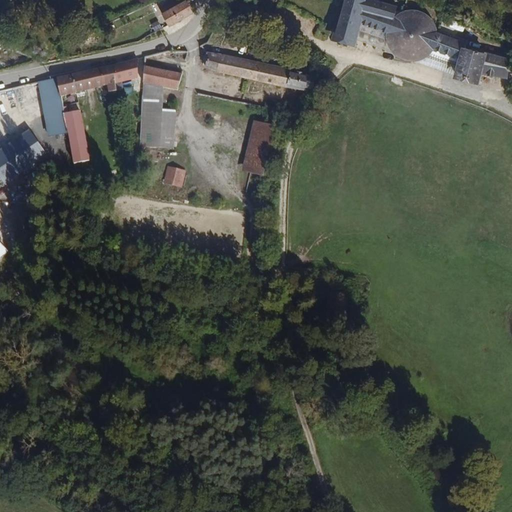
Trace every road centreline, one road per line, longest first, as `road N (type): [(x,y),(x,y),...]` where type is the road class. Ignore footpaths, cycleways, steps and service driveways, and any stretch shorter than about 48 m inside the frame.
road 1 (track): [(334,511),(294,392),(283,185),(302,117),(349,52)]
road 2 (residential): [(0,80),(168,42),(194,25),(204,0)]
